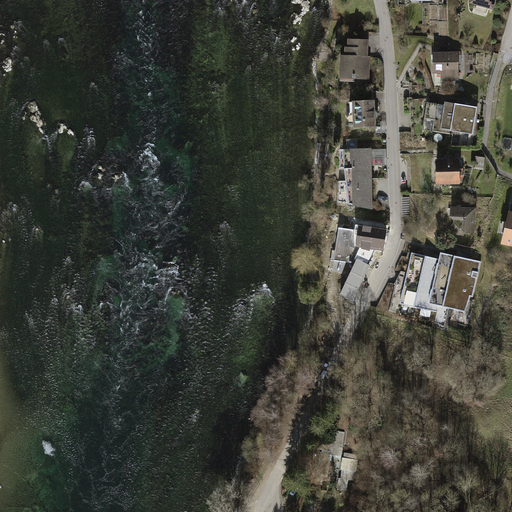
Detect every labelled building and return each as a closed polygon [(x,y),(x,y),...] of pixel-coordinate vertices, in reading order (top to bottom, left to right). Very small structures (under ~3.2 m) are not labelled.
[(472,0),(472,4),(494,10),(496,0),(472,0)] [(343,55),(343,79),(370,80),(371,40),(350,40),(350,55),(343,55)] [(459,53),(435,53),(435,73),(441,73),(441,82),(460,82),(459,53)] [(374,100),(353,101),(354,128),(375,127),(374,100)] [(442,102),(429,100),(425,129),(474,135),(479,106),(464,104),(442,102)] [(371,151),(341,150),(340,170),(345,170),(346,182),(339,182),(338,203),(348,204),(349,206),(371,210),(371,191),(371,166),(371,151)] [(461,160),(438,160),(439,183),(461,182),(461,160)] [(437,207),(428,206),(426,228),(458,238),(477,240),(479,209),(467,208),(452,208),(437,207)] [(388,229),(358,225),(355,228),(339,227),(331,270),(343,275),(348,263),(351,262),(358,249),(385,252),(388,229)] [(418,252),(413,251),(399,302),(438,312),(440,303),(466,309),(470,294),(472,294),(481,261),(471,259),(448,253),(440,251),(438,257),(432,256),(418,252)] [(356,259),(340,296),(356,305),(373,268),(356,259)] [(356,480),(359,461),(346,458),(342,477),(356,480)]
